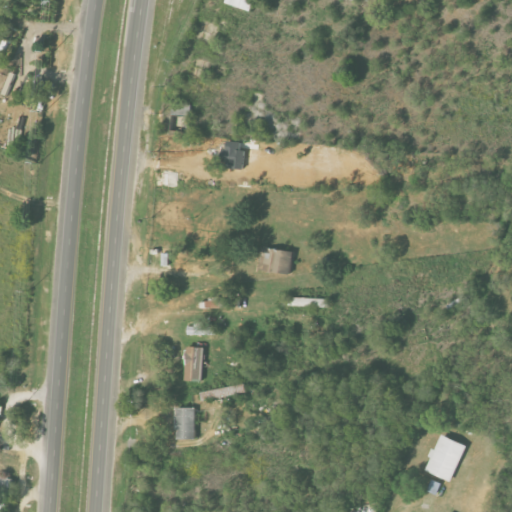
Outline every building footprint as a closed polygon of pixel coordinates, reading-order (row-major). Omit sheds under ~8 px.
[(241,143),(226,141),(223,166),(247,169),(249,151),(240,150),(241,143)] [(292,274),(294,251),(263,248),(260,270),(292,274)] [(239,299),(201,300),(201,309),(240,307),(239,299)] [(189,324),(189,334),(218,336),(218,325),(189,324)] [(187,380),(203,380),(204,347),(187,347),(187,380)] [(178,439),(196,439),(196,408),(178,408),(178,439)] [(468,445),(441,434),(426,470),(452,482),(468,445)]
